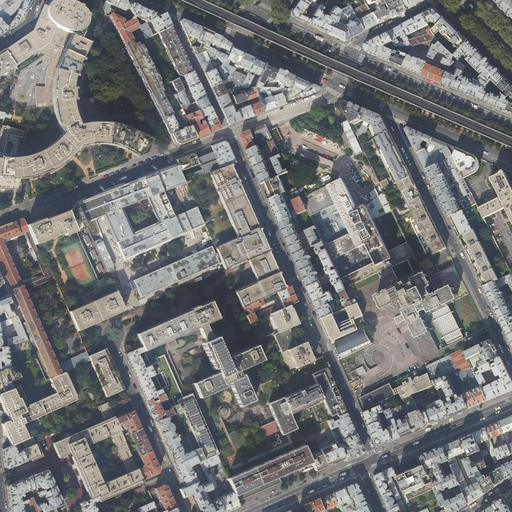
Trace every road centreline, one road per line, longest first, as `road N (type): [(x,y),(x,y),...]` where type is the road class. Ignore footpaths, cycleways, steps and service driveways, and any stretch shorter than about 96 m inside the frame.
road 1 (residential): [(374,459),(228,132)]
road 2 (residential): [(384,106),(511,363)]
road 3 (residential): [(174,155),(0,220)]
road 4 (residential): [(112,341),(184,511)]
road 5 (secondary): [(169,7),(336,84)]
road 6 (secondary): [(511,127),(348,55)]
road 7 (residential): [(96,0),(174,155)]
road 8 (secondary): [(511,400),(374,459)]
road 9 (secondary): [(384,106),(511,161)]
road 10 (residential): [(169,7),(228,132)]
road 11 (residential): [(336,84),(328,97),(228,132)]
